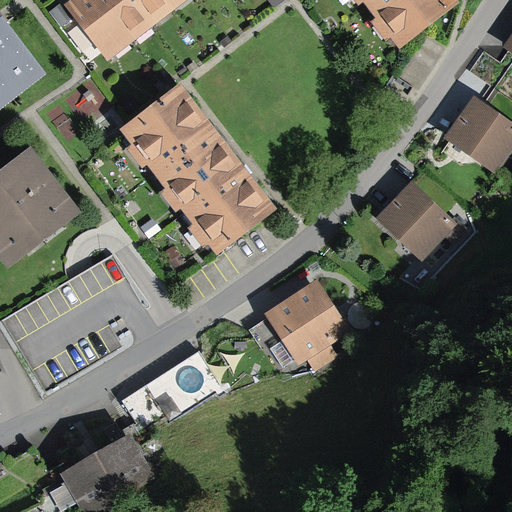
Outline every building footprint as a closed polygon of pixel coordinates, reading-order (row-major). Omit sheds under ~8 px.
[(97,0),(66,0),(63,3),(108,60),(130,43),(97,0)] [(133,0),(97,0),(130,43),(153,25),(133,0)] [(169,0),(133,0),(153,25),(175,8),(169,0)] [(369,17),(386,38),(390,35),(399,46),(459,0),(356,0),(358,3),(361,0),(363,0),(374,13),(369,17)] [(0,106),(46,70),(0,9),(0,106)] [(181,206),(187,214),(247,168),(180,79),(119,125),(131,141),(126,145),(141,166),(147,162),(165,185),(160,189),(175,210),(181,206)] [(511,150),(511,121),(473,94),(444,137),(496,173),(511,150)] [(81,209),(30,143),(0,166),(0,256),(8,267),(81,209)] [(277,206),(247,168),(187,214),(193,221),(188,226),(203,246),(209,242),(217,252),(277,206)] [(467,231),(411,179),(375,217),(421,260),(427,253),(437,263),(467,231)] [(338,356),(329,344),(351,329),(316,276),(263,312),(266,316),(247,329),(262,350),(267,346),(282,367),(295,358),(299,364),(306,360),(314,372),(338,356)] [(198,351),(122,400),(142,432),(165,418),(169,424),(217,394),(219,398),(226,394),(198,351)] [(110,439),(94,449),(123,499),(158,479),(134,438),(141,434),(134,422),(120,430),(115,421),(103,428),(110,439)] [(123,499),(94,449),(58,469),(65,481),(48,491),(61,511),(77,502),(82,511),(97,511),(102,509),(103,511),(111,511),(125,504),(123,499)]
